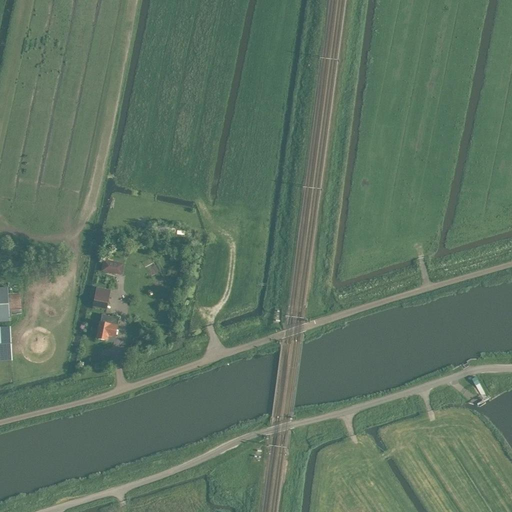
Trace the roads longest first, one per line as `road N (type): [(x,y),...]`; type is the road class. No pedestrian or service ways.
road 1 (unclassified): [(0,418),(511,258)]
road 2 (unclassified): [(28,511),(171,468),(266,425),(468,367),(511,364)]
road 3 (track): [(381,479),(354,438),(329,463),(318,508)]
